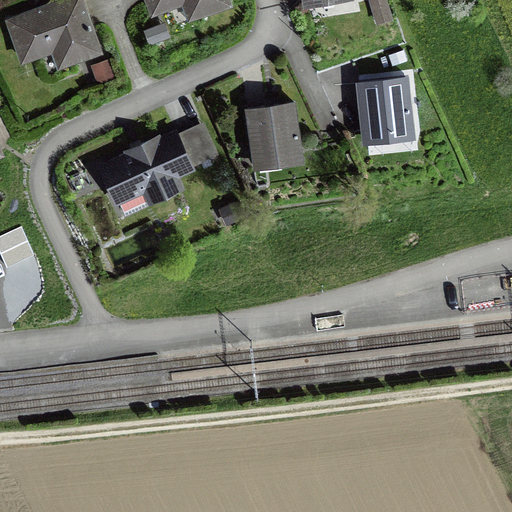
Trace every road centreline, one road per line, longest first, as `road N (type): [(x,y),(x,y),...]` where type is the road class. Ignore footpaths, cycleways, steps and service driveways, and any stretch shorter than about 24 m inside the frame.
road 1 (track): [(511,384),(0,438)]
road 2 (residential): [(268,0),(274,31),(260,45),(63,135),(45,153),(45,206),(105,335)]
road 3 (residential): [(511,249),(324,304),(105,335)]
